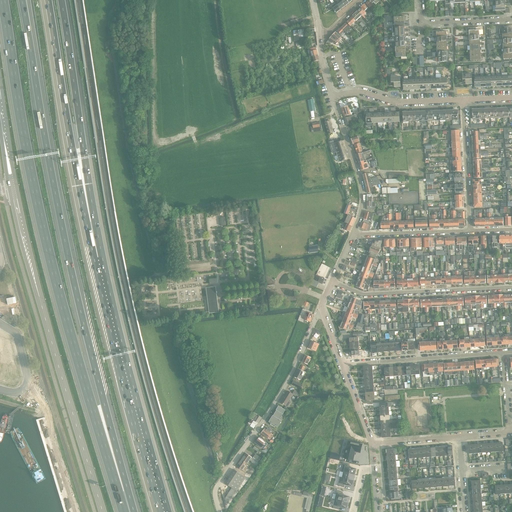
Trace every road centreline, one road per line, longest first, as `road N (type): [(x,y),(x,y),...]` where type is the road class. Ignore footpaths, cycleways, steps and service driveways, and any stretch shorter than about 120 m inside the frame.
road 1 (motorway): [(4,0),(59,292),(126,511)]
road 2 (motorway): [(21,0),(65,244),(131,511)]
road 3 (unclassified): [(102,511),(32,269),(0,103)]
road 4 (motorway): [(97,259),(47,0)]
road 5 (motorway): [(97,259),(60,0)]
road 6 (motorway): [(163,511),(97,259)]
road 7 (residential): [(218,511),(214,488),(262,422),(322,312)]
road 8 (residential): [(331,282),(364,294),(511,287)]
road 9 (residential): [(503,352),(342,364)]
road 10 (residential): [(351,235),(361,184),(331,97)]
road 11 (residential): [(331,97),(359,91),(396,102),(462,100)]
road 12 (residential): [(462,100),(469,230)]
